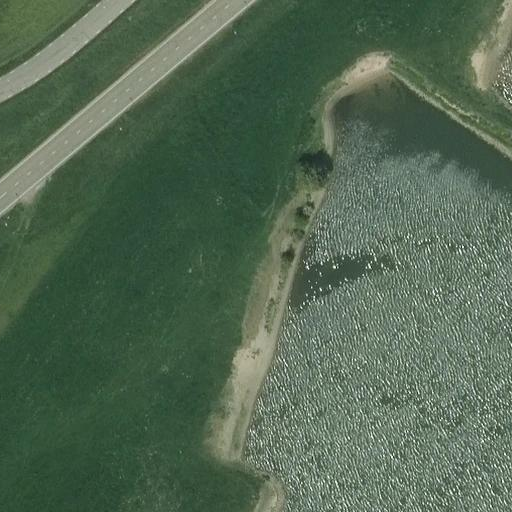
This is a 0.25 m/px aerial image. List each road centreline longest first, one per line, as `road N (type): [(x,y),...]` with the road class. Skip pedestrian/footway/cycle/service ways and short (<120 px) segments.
road 1 (primary): [(0,198),(235,0)]
road 2 (secondary): [(0,88),(119,0)]
